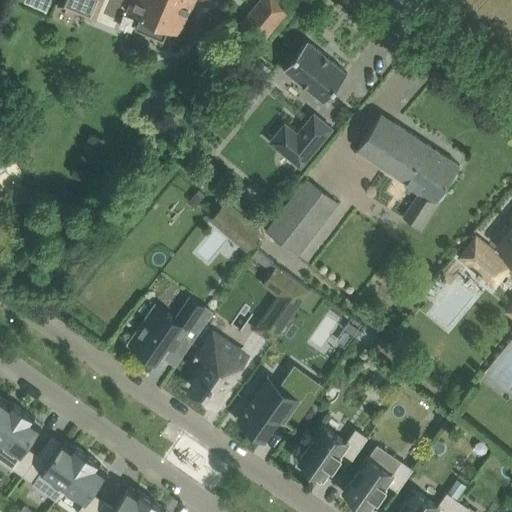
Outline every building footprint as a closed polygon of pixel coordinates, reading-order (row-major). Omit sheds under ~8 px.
[(59,0),(57,6),(95,22),(104,0),(59,0)] [(133,0),(128,11),(140,17),(135,28),(163,40),(168,29),(179,33),(193,0),(133,0)] [(264,40),(278,23),(290,7),(281,0),(260,0),(256,5),(242,21),(264,40)] [(329,95),(347,73),(307,40),(284,68),(312,90),(324,101),(329,95)] [(270,68),(257,57),(236,84),(249,95),(270,68)] [(301,169),(334,128),(314,111),(280,152),(301,169)] [(382,113),(358,149),(421,190),(404,216),(419,226),(459,164),(382,113)] [(265,230),(298,255),(338,203),(306,178),(265,230)] [(476,237),(461,256),(478,270),(476,273),(479,276),(482,273),(494,284),(511,262),(511,229),(493,251),(476,237)] [(283,328),(310,289),(292,276),(264,315),(283,328)] [(156,304),(129,342),(157,361),(161,355),(169,344),(183,354),(206,321),(183,305),(175,317),(156,304)] [(208,361),(191,386),(214,402),(247,355),(214,331),(198,354),(208,361)] [(267,378),(238,419),(250,426),(249,427),(258,433),(264,437),(268,432),(278,418),(293,428),(324,384),(315,378),(315,379),(306,372),(299,381),(290,394),(278,386),(267,378)] [(10,402),(3,397),(0,401),(0,441),(23,408),(11,400),(10,402)] [(23,474),(37,454),(26,446),(41,424),(34,418),(35,417),(23,408),(0,441),(0,459),(11,467),(12,466),(23,474)] [(309,468),(306,472),(320,482),(323,478),(323,477),(331,465),(332,466),(340,454),(339,454),(341,451),(352,458),(367,436),(355,428),(346,441),(322,425),(314,438),(313,437),(298,460),(309,468)] [(56,498),(63,488),(63,487),(87,453),(72,443),(71,445),(64,439),(48,461),(37,454),(23,474),(33,481),(32,482),(56,498)] [(63,487),(63,488),(84,502),(77,511),(93,511),(103,499),(92,491),(107,469),(99,464),(101,462),(87,453),(63,487)] [(352,479),(343,492),(368,509),(376,497),(377,497),(385,486),(384,485),(386,482),(397,490),(413,468),(401,459),(391,473),(368,456),(360,468),(360,467),(352,479)] [(458,500),(468,485),(459,479),(449,493),(458,500)] [(103,499),(93,511),(142,511),(152,498),(138,489),(137,490),(129,485),(114,507),(103,499)] [(449,511),(458,500),(449,493),(447,492),(437,505),(414,489),(406,500),(406,499),(398,511),(397,511),(449,511)] [(167,511),(165,510),(166,508),(152,498),(142,511),(167,511)] [(465,511),(469,508),(458,500),(449,511),(465,511)]
